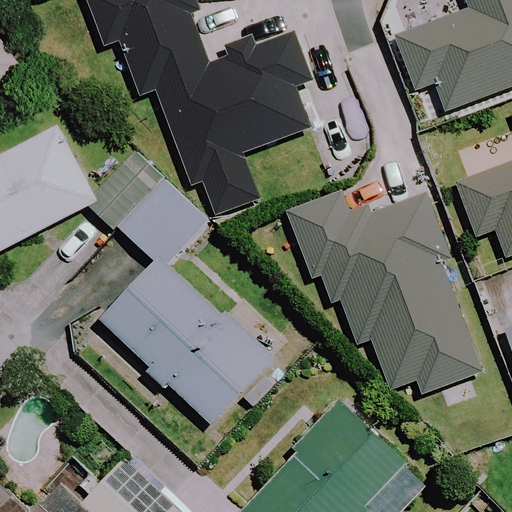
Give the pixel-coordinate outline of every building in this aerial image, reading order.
[(200,21),(192,0),(89,0),(110,52),(123,47),(144,100),(160,94),(197,187),(205,184),(220,221),(261,205),(244,160),(310,134),(296,100),(313,93),(291,37),(209,69),(192,24),(200,21)] [(420,99),(436,93),(443,112),(511,87),(511,0),(468,0),(473,14),(399,42),(420,99)] [(0,74),(17,61),(0,40),(0,74)] [(0,256),(97,206),(59,133),(0,163),(0,256)] [(511,168),(457,189),(476,239),(497,232),(506,258),(511,255),(511,168)] [(317,289),(323,287),(332,311),(339,309),(355,353),(376,346),(392,391),(416,383),(421,397),(480,376),(440,263),(447,261),(426,200),(352,227),(340,193),(289,211),(317,289)] [(275,360),(160,261),(101,330),(215,429),(275,360)] [(364,511),(409,470),(344,400),(292,449),(300,457),(241,511),(364,511)] [(0,511),(28,511),(0,485),(0,511)]
